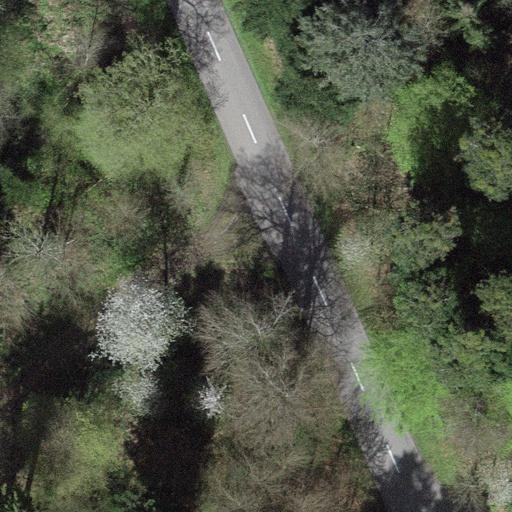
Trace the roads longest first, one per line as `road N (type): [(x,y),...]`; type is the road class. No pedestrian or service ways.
road 1 (tertiary): [(193,0),(410,511)]
road 2 (track): [(265,171),(0,413)]
